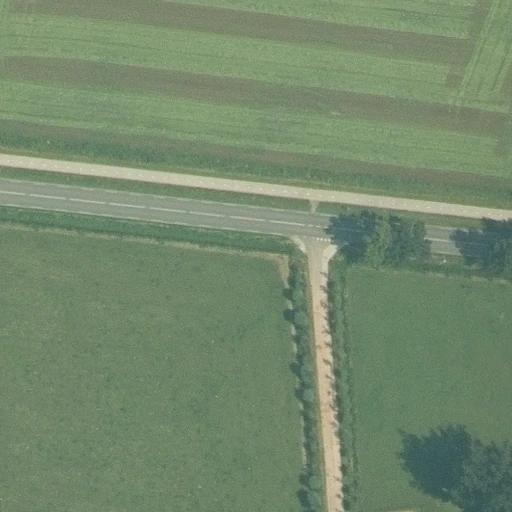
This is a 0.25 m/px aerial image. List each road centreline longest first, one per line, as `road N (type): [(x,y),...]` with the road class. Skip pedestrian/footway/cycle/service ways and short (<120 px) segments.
road 1 (primary): [(0,192),(315,226)]
road 2 (unclassified): [(334,511),(315,226)]
road 3 (primary): [(315,226),(511,248)]
